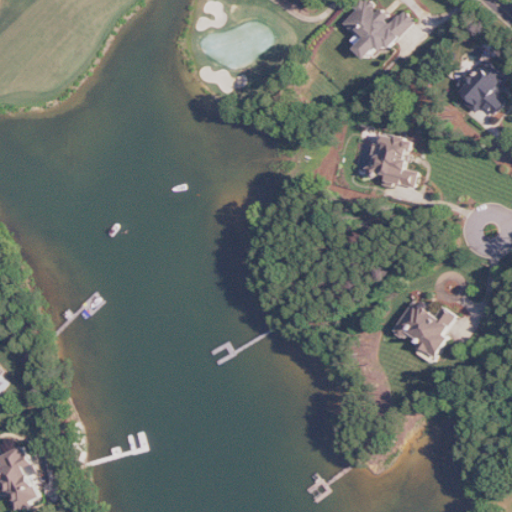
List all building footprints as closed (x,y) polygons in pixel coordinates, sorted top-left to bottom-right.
[(421,22),(409,10),(398,22),(384,8),(383,9),(372,0),(369,0),(348,23),(361,35),(353,43),(372,60),(383,48),(390,55),(421,22)] [(511,83),(511,77),(492,58),(464,87),(473,95),(467,101),(481,114),(488,106),(499,116),(511,103),(502,94),(511,83)] [(413,170),(419,141),(387,135),(379,175),(390,177),(389,183),(421,190),(425,173),(413,170)] [(463,316),(449,308),(445,315),(419,300),(399,336),(443,361),(456,337),(452,335),(463,316)] [(0,401),(15,383),(0,371),(0,365),(2,362),(0,360),(0,401)] [(44,477),(30,446),(5,457),(9,466),(0,469),(0,489),(10,485),(22,511),(48,499),(39,480),(44,477)]
